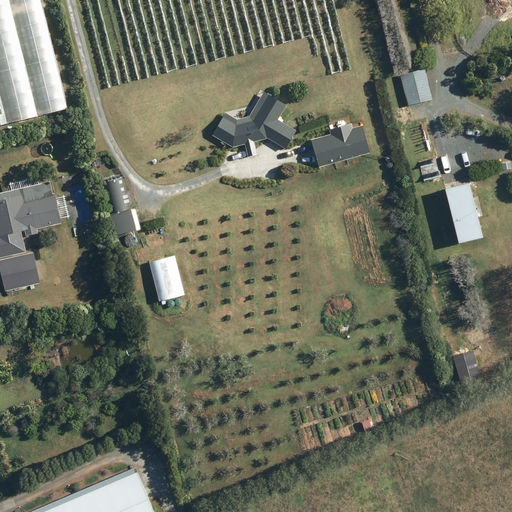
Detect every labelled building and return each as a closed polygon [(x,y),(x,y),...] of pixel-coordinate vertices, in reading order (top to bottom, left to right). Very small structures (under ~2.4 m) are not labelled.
[(427,68),(401,74),(408,105),(435,99),(427,68)] [(0,81),(0,125),(10,123),(0,81)] [(235,147),(246,144),(247,150),(256,148),(254,142),(256,142),(268,139),(269,137),(288,149),(299,130),(280,119),(280,118),(288,105),(265,92),(258,105),(251,116),(238,119),(227,113),(214,135),(235,147)] [(332,135),(313,140),(320,168),(368,154),(370,153),(363,127),(352,130),(351,125),(331,131),(332,135)] [(486,143),(467,146),(471,167),(490,163),(486,143)] [(102,182),(110,213),(131,208),(130,204),(132,204),(129,191),(127,192),(123,177),(102,182)] [(475,182),(451,189),(464,243),(489,236),(475,182)] [(0,250),(9,248),(10,251),(0,253),(0,271),(2,278),(23,274),(17,250),(28,247),(25,235),(36,232),(35,227),(45,225),(39,198),(37,199),(34,187),(0,194),(0,250)] [(126,229),(116,231),(118,239),(128,236),(126,229)] [(104,252),(108,267),(118,265),(114,249),(104,252)] [(151,262),(162,301),(186,294),(176,255),(151,262)] [(471,375),(458,377),(461,391),(474,388),(471,375)] [(155,511),(138,472),(42,511),(155,511)]
